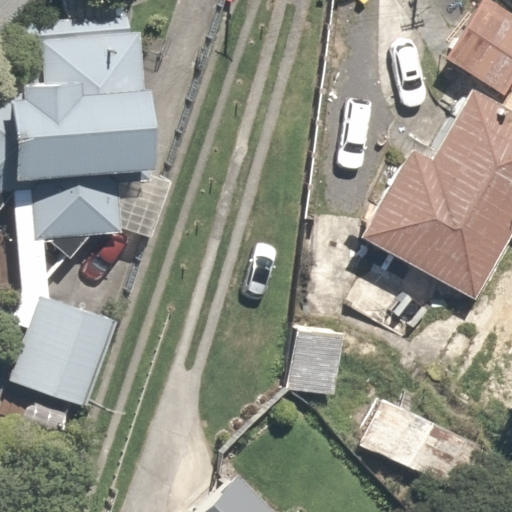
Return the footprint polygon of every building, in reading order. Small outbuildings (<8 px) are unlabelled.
[(511,79),(511,11),(492,0),(459,0),(424,61),(499,103),(511,79)] [(0,189),(4,299),(0,309),(0,319),(21,328),(3,376),(72,403),(105,319),(36,293),(34,240),(133,237),(131,175),(125,21),(11,25),(13,96),(0,96),(0,189)] [(511,215),(511,120),(458,88),(419,153),(399,141),(343,233),(459,303),(511,215)] [(511,395),(511,316),(450,393),(489,424),(511,395)] [(324,394),(328,325),(281,322),(277,391),(324,394)] [(358,405),(343,448),(480,498),(495,456),(358,405)] [(176,511),(261,511),(214,470),(176,511)]
